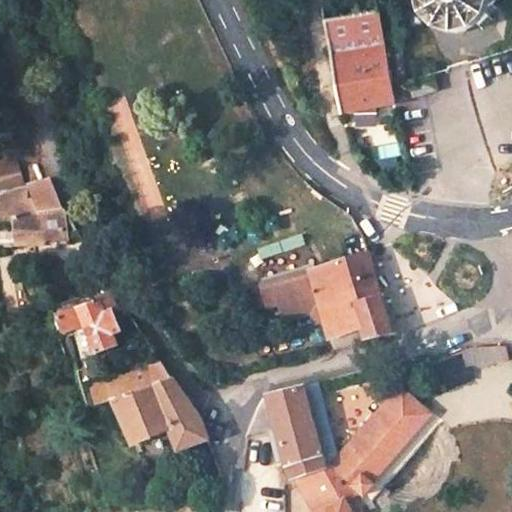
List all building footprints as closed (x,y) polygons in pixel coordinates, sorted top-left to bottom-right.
[(465,34),(492,4),(488,0),(430,0),(430,1),(465,34)] [(344,115),(396,103),(380,13),(326,23),(344,115)] [(413,86),(417,98),(442,90),(438,78),(413,86)] [(382,126),(382,114),(361,113),(361,125),(382,126)] [(18,229),(20,255),(71,253),(66,209),(55,188),(25,196),(22,186),(17,169),(0,173),(0,203),(5,203),(5,229),(18,229)] [(376,339),(375,337),(393,332),(382,298),(384,297),(386,296),(386,294),(386,292),(385,290),(383,289),(381,289),(380,289),(369,252),(260,283),(267,308),(277,306),(282,323),(309,315),(312,325),(322,323),(327,340),(365,328),(369,332),(367,332),(366,333),(364,335),(364,338),(363,340),(364,341),(365,343),(366,344),(368,345),(372,344),(374,343),(375,341),(376,339)] [(247,312),(267,308),(260,283),(242,288),(247,312)] [(104,302),(104,303),(108,316),(120,313),(121,313),(116,299),(104,302)] [(75,331),(83,362),(119,351),(114,337),(126,334),(120,313),(108,316),(104,303),(61,316),(66,334),(75,331)] [(365,328),(327,340),(332,353),(360,347),(365,343),(364,341),(363,340),(364,338),(364,335),(366,333),(367,332),(369,332),(365,328)] [(466,367),(477,364),(478,367),(506,360),(505,354),(504,346),(465,351),(462,352),(466,367)] [(116,399),(135,442),(170,429),(181,450),(207,440),(197,418),(172,378),(163,364),(90,390),(95,407),(116,399)] [(357,492),(367,501),(440,417),(400,381),(325,465),(323,466),(305,386),(269,394),(277,429),(267,431),(274,458),(278,457),(284,455),(290,479),(294,478),(316,509),(353,488),(357,492)] [(126,498),(131,511),(161,501),(154,488),(126,498)] [(353,488),(316,509),(317,511),(322,511),(346,499),(357,492),(353,488)] [(352,511),(353,511),(346,499),(322,511),(352,511)]
